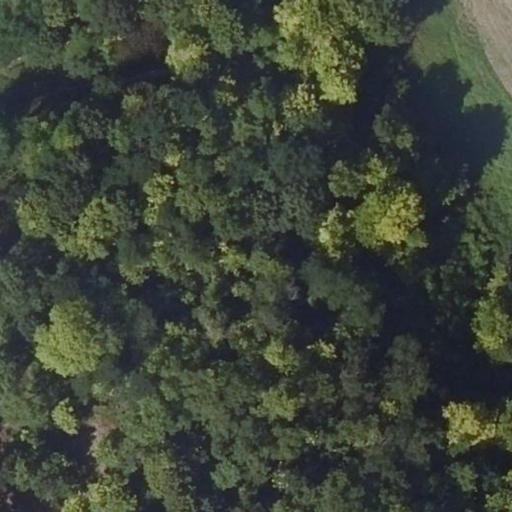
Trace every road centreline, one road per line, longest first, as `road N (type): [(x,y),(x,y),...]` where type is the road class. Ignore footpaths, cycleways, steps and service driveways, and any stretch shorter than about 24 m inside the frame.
road 1 (track): [(441,0),(435,15),(447,52),(511,208)]
road 2 (track): [(0,61),(177,0)]
